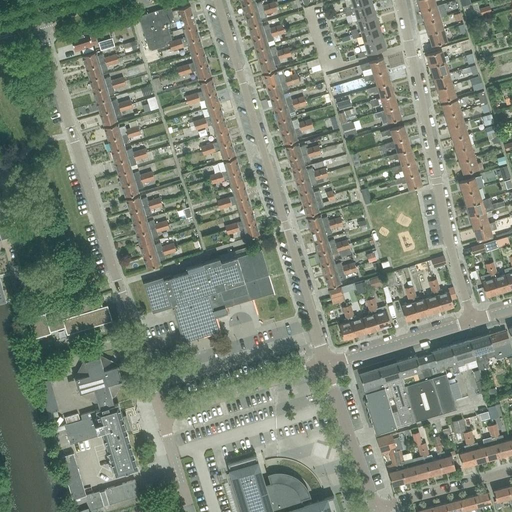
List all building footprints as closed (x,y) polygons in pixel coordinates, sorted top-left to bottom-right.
[(271,11),(269,4),(263,5),(262,2),(256,3),(254,0),(253,0),(241,4),(245,15),(264,9),(265,13),(271,11)] [(353,9),(372,3),(371,0),(350,0),(352,4),(348,4),(349,6),(343,8),(344,12),(350,10),(353,9)] [(436,6),(434,0),(417,0),(421,10),(436,6)] [(269,4),(271,11),(277,10),(275,2),(269,4)] [(357,20),(376,15),(372,3),(353,9),(350,10),(352,14),(352,15),(355,14),(357,20)] [(183,28),(195,24),(189,5),(177,9),(174,10),(175,16),(173,16),(175,22),(180,20),(183,28)] [(439,17),(436,6),(421,10),(425,22),(439,17)] [(489,6),(479,9),(482,15),(491,12),(489,6)] [(266,17),(265,13),(264,9),(245,15),(248,26),(262,22),(261,19),(266,17)] [(456,21),(462,20),(462,19),(459,11),(454,13),(456,21)] [(360,32),(379,26),(376,15),(357,20),(360,32)] [(443,29),(440,18),(439,17),(425,22),(428,33),(443,29)] [(278,34),(276,26),(270,28),(269,24),(263,26),(262,22),(248,26),(252,38),(271,32),(272,36),(278,34)] [(186,41),(199,37),(195,24),(183,28),(186,41)] [(276,26),(278,34),(284,32),(282,24),(276,26)] [(364,43),(383,38),(379,26),(360,32),(364,43)] [(443,29),(428,33),(432,45),(447,41),(443,29)] [(90,38),(88,32),(88,31),(70,37),(74,51),(92,45),(96,44),(94,37),(90,38)] [(273,40),(272,36),(271,32),(252,38),(255,49),(269,45),(268,42),(273,40)] [(190,54),(203,50),(199,37),(186,41),(182,42),(181,39),(175,40),(177,48),(188,45),(190,54)] [(358,58),(386,49),(383,38),(364,43),(366,51),(363,51),(363,52),(357,54),(358,58)] [(102,50),(113,47),(111,39),(99,43),(102,50)] [(171,50),(177,48),(175,40),(169,42),(171,50)] [(457,55),(468,53),(466,44),(455,46),(457,55)] [(285,57),(283,49),(277,51),(276,47),(270,49),(269,45),(255,49),(259,60),(278,55),(279,59),(285,57)] [(283,49),(285,57),(291,55),(289,47),(283,49)] [(445,61),(442,50),(441,49),(426,54),(430,66),(445,61)] [(190,68),(207,62),(203,50),(190,54),(193,62),(188,64),(190,68)] [(112,64),(110,56),(104,58),(103,54),(97,56),(96,52),(82,56),(86,68),(105,62),(106,66),(112,64)] [(112,64),(118,62),(116,54),(110,56),(112,64)] [(145,57),(148,66),(159,63),(157,54),(145,57)] [(280,62),(279,59),(278,55),(259,60),(262,72),(276,68),(274,64),(280,62)] [(386,70),(383,58),(382,58),(370,62),(366,63),(360,65),(361,69),(366,67),(367,70),(372,68),(373,73),(386,70)] [(449,73),(445,62),(445,61),(430,66),(434,77),(449,73)] [(107,70),(106,66),(105,62),(86,68),(89,79),(103,75),(102,71),(107,70)] [(198,79),(211,75),(207,62),(190,68),(188,64),(182,66),(185,74),(195,70),(198,79)] [(472,75),(478,74),(475,65),(469,67),(472,75)] [(179,75),(185,74),(182,66),(176,67),(179,75)] [(377,86),(390,82),(386,70),(373,73),(373,74),(370,75),(363,76),(365,81),(370,79),(370,80),(375,78),(377,86)] [(293,83),(291,75),(285,77),(284,73),(278,75),(277,71),(263,75),(267,87),(286,81),(287,85),(293,83)] [(291,75),(293,83),(299,81),(297,73),(291,75)] [(437,89),(452,84),(449,73),(434,77),(437,89)] [(119,87),(117,79),(111,80),(110,77),(104,79),(103,75),(89,79),(93,90),(112,85),(113,88),(119,87)] [(119,87),(125,85),(123,77),(117,79),(119,87)] [(216,91),(212,78),(199,82),(202,91),(197,93),(198,96),(216,91)] [(467,80),(469,92),(480,90),(477,78),(467,80)] [(288,89),(287,85),(286,81),(267,87),(270,98),(284,94),(282,90),(288,89)] [(381,97),(393,93),(390,82),(377,86),(373,87),(367,89),(368,93),(374,91),(374,93),(379,92),(381,97)] [(441,100),(456,96),(452,84),(437,89),(441,100)] [(114,92),(113,88),(112,85),(93,90),(96,102),(110,98),(109,94),(114,92)] [(207,108),(219,104),(216,91),(198,96),(197,93),(191,94),(194,102),(204,99),(207,108)] [(384,109),(397,105),(393,93),(381,97),(370,101),(372,106),(382,103),(384,109)] [(188,104),(194,102),(191,94),(185,96),(188,104)] [(300,106),(298,98),(292,100),(290,96),(285,98),(284,94),(270,98),(274,109),(293,104),(294,108),(300,106)] [(298,98),(300,106),(306,104),(304,96),(298,98)] [(126,110),(124,101),(118,103),(117,100),(111,101),(110,98),(96,102),(99,113),(119,107),(120,111),(126,110)] [(445,115),(460,111),(457,99),(442,103),(445,115)] [(126,110),(132,108),(130,100),(124,101),(126,110)] [(206,122),(223,116),(219,104),(207,108),(209,116),(205,118),(206,122)] [(295,111),(294,108),(293,104),(274,109),(277,121),(290,117),(289,113),(295,111)] [(382,123),(401,117),(397,105),(384,109),(373,113),(375,118),(380,116),(382,123)] [(121,115),(120,111),(119,107),(99,113),(103,125),(117,121),(115,117),(121,115)] [(338,114),(341,123),(347,121),(346,120),(356,118),(353,108),(344,111),(344,112),(338,114)] [(449,127),(464,122),(460,111),(445,115),(449,127)] [(86,117),(87,120),(80,121),(82,129),(91,128),(90,125),(100,124),(98,115),(86,117)] [(215,133),(227,129),(223,116),(206,122),(205,118),(199,120),(201,128),(212,124),(215,133)] [(307,129),(305,121),(299,122),(297,119),(292,120),(290,117),(277,121),(280,132),(300,126),(301,130),(307,129)] [(305,121),(307,129),(313,127),(311,119),(305,121)] [(195,129),(201,128),(199,120),(193,121),(195,129)] [(345,137),(357,134),(353,122),(342,125),(345,137)] [(453,139),(467,134),(464,122),(449,127),(453,139)] [(134,136),(132,128),(126,129),(125,126),(119,128),(118,124),(104,128),(107,139),(127,134),(128,137),(134,136)] [(407,137),(403,125),(403,124),(390,128),(390,129),(387,130),(380,131),(382,136),(387,134),(387,136),(392,135),(394,141),(407,137)] [(134,136),(140,134),(138,126),(132,128),(134,136)] [(302,134),(301,130),(300,126),(280,132),(284,144),(297,140),(296,136),(302,134)] [(214,147),(231,142),(227,129),(215,133),(217,141),(213,143),(214,147)] [(129,141),(128,137),(127,134),(107,139),(111,151),(125,147),(123,143),(129,141)] [(456,150),(471,146),(467,134),(453,139),(456,150)] [(398,153),(410,149),(407,137),(394,141),(390,142),(384,144),(385,148),(390,146),(391,148),(396,146),(398,153)] [(222,158),(235,154),(231,142),(214,147),(213,143),(206,145),(209,153),(220,149),(222,158)] [(315,155),(312,147),(306,149),(305,145),(300,147),(298,143),(285,147),(288,159),(308,153),(309,157),(315,155)] [(203,155),(209,153),(206,145),(201,147),(203,155)] [(312,147),(315,155),(321,153),(319,145),(312,147)] [(475,157),(474,157),(471,146),(456,150),(460,162),(475,157)] [(141,158),(139,150),(133,152),(132,149),(126,151),(125,147),(111,151),(114,162),(134,156),(135,160),(141,158)] [(141,158),(147,157),(144,149),(139,150),(141,158)] [(401,164),(414,160),(410,149),(398,153),(394,154),(388,156),(389,160),(394,158),(394,160),(400,159),(401,164)] [(310,160),(309,157),(308,153),(288,159),(292,170),(305,166),(304,162),(310,160)] [(136,164),(135,160),(134,156),(114,162),(118,173),(131,169),(130,166),(136,164)] [(240,170),(236,158),(236,157),(223,161),(226,170),(221,172),(222,176),(240,170)] [(481,163),(477,164),(475,157),(460,162),(463,173),(478,168),(479,170),(483,169),(481,163)] [(324,160),(313,164),(314,168),(325,165),(324,160)] [(405,176),(418,172),(414,160),(401,164),(401,165),(398,166),(391,167),(393,172),(397,170),(398,172),(403,171),(405,176)] [(307,165),(305,166),(292,170),(295,181),(315,175),(316,179),(322,178),(319,170),(313,171),(312,168),(308,169),(307,165)] [(319,170),(322,178),(328,176),(325,168),(319,170)] [(148,181),(146,173),(139,175),(138,171),(133,173),(131,169),(118,173),(121,185),(141,179),(142,183),(148,181)] [(231,187),(244,183),(240,170),(222,176),(221,172),(215,173),(218,181),(228,178),(231,187)] [(148,181),(154,179),(151,171),(146,173),(148,181)] [(402,184),(407,182),(409,188),(421,184),(418,172),(405,176),(405,177),(401,178),(401,177),(395,179),(396,183),(401,182),(402,184)] [(212,183),(218,181),(215,173),(209,175),(212,183)] [(317,183),(316,179),(315,175),(295,181),(299,193),(312,188),(311,185),(317,183)] [(478,188),(477,185),(482,184),(479,175),(459,181),(463,193),(478,188)] [(143,187),(142,183),(141,179),(121,185),(125,197),(138,192),(137,188),(143,187)] [(230,201),(248,196),(244,183),(231,187),(234,195),(229,197),(230,201)] [(329,200),(326,192),(320,194),(319,190),(313,192),(312,188),(299,193),(302,204),(321,198),(323,202),(329,200)] [(466,205),(481,200),(478,188),(463,193),(466,205)] [(326,192),(329,200),(335,198),(332,190),(326,192)] [(156,207),(153,199),(147,201),(146,198),(140,199),(139,195),(126,199),(129,211),(149,205),(150,209),(156,207)] [(239,212),(251,208),(248,196),(230,201),(229,197),(223,199),(225,207),(236,203),(239,212)] [(481,200),(466,205),(470,216),(485,211),(485,212),(504,206),(503,201),(498,203),(498,202),(491,204),(489,197),(481,200)] [(156,207),(162,206),(159,198),(153,199),(156,207)] [(324,206),(323,202),(321,198),(302,204),(306,216),(319,212),(318,207),(324,206)] [(220,209),(225,207),(223,199),(217,200),(220,209)] [(151,213),(150,209),(149,205),(129,211),(133,222),(146,218),(145,214),(151,213)] [(238,226),(255,221),(251,208),(239,212),(241,221),(237,222),(238,226)] [(488,223),(485,212),(485,211),(470,216),(473,227),(488,223)] [(321,218),(320,215),(320,214),(307,219),(310,230),(329,224),(331,228),(337,226),(334,218),(328,220),(327,217),(321,218)] [(337,226),(342,225),(343,224),(340,217),(334,218),(337,226)] [(163,230),(160,222),(154,224),(153,220),(147,222),(146,218),(133,222),(136,234),(155,228),(157,232),(163,230)] [(163,230),(169,228),(166,220),(160,222),(163,230)] [(247,238),(259,234),(255,221),(238,226),(237,222),(231,224),(233,232),(244,229),(247,238)] [(477,239),(492,235),(488,223),(473,227),(477,239)] [(227,234),(233,232),(231,224),(225,226),(227,234)] [(332,232),(331,228),(329,224),(310,230),(314,242),(327,237),(326,234),(332,232)] [(11,237),(7,226),(3,227),(6,239),(11,237)] [(158,236),(157,232),(155,228),(136,234),(140,245),(153,241),(152,237),(158,236)] [(344,249),(341,241),(335,243),(334,239),(328,241),(327,237),(314,242),(317,253),(336,247),(338,251),(344,249)] [(344,249),(349,247),(350,247),(347,239),(341,241),(344,249)] [(170,253),(167,245),(161,247),(160,243),(154,245),(153,241),(140,245),(143,257),(162,251),(164,255),(170,253)] [(170,253),(176,251),(173,243),(167,245),(170,253)] [(471,247),(473,254),(485,250),(483,243),(471,247)] [(339,254),(338,251),(336,247),(317,253),(321,264),(334,260),(333,256),(339,254)] [(369,262),(376,260),(378,259),(375,248),(372,249),(373,253),(367,255),(369,262)] [(220,331),(215,316),(221,314),(227,313),(225,307),(274,292),(261,249),(220,262),(219,258),(185,268),(186,272),(172,276),(171,274),(143,283),(152,313),(174,306),(175,308),(173,309),(183,342),(195,338),(202,336),(220,331)] [(165,258),(164,255),(162,251),(143,257),(147,268),(160,264),(159,260),(165,258)] [(443,255),(431,259),(434,267),(446,263),(443,255)] [(351,272),(348,264),(342,266),(341,262),(335,264),(334,260),(321,264),(324,275),(343,270),(344,274),(351,272)] [(351,272),(356,270),(357,270),(354,262),(348,264),(351,272)] [(489,273),(480,276),(482,281),(486,296),(498,292),(494,277),(492,273),(496,272),(495,267),(487,269),(489,273)] [(346,277),(344,274),(343,270),(324,275),(328,287),(341,283),(340,279),(346,277)] [(389,287),(395,285),(397,284),(393,272),(385,274),(389,287)] [(498,292),(510,288),(506,274),(499,276),(498,272),(496,272),(492,273),(498,292)] [(430,286),(438,284),(436,278),(429,281),(430,286)] [(21,280),(14,282),(18,296),(25,294),(21,280)] [(362,285),(351,285),(352,295),(362,295),(362,285)] [(442,289),(436,291),(441,309),(448,307),(453,306),(451,299),(456,297),(453,286),(448,288),(449,291),(443,293),(442,289)] [(331,297),(332,297),(343,294),(341,287),(329,290),(328,290),(331,297)] [(430,313),(441,309),(436,291),(430,293),(431,296),(425,298),(428,308),(430,313)] [(100,302),(99,298),(99,296),(27,318),(33,338),(50,333),(50,331),(64,326),(67,334),(112,321),(107,305),(100,307),(98,303),(100,302)] [(430,313),(428,308),(425,298),(419,300),(418,296),(412,298),(412,302),(413,302),(417,313),(418,316),(430,313)] [(418,316),(417,313),(413,302),(412,302),(401,305),(406,320),(418,316)] [(367,332),(379,328),(373,309),(377,308),(375,303),(368,305),(370,311),(367,311),(368,315),(363,317),(367,332)] [(379,328),(390,325),(391,325),(385,305),(377,308),(373,309),(379,328)] [(356,335),(367,332),(363,317),(356,319),(355,315),(350,317),(356,335)] [(343,339),(356,335),(350,317),(344,319),(345,322),(339,324),(343,339)] [(511,353),(511,350),(510,345),(506,331),(490,336),(495,355),(496,359),(511,353)] [(470,339),(474,354),(476,359),(472,360),(475,359),(479,370),(489,366),(487,358),(495,355),(490,336),(489,333),(470,339)] [(476,359),(474,354),(470,339),(451,345),(455,359),(458,366),(464,364),(464,363),(472,360),(476,359)] [(451,345),(432,350),(433,353),(436,365),(437,365),(443,363),(445,369),(452,367),(454,373),(459,371),(458,366),(455,359),(451,345)] [(433,353),(425,355),(441,411),(456,407),(445,369),(443,363),(437,365),(436,365),(433,353)] [(397,361),(397,362),(415,421),(434,415),(433,414),(441,411),(425,355),(417,358),(416,355),(397,361)] [(82,419),(64,424),(70,443),(97,435),(103,433),(115,474),(137,467),(126,431),(130,429),(128,422),(126,414),(121,415),(118,403),(114,404),(112,397),(121,380),(117,366),(99,356),(85,360),(75,378),(80,393),(98,401),(100,408),(80,414),(82,419)] [(415,421),(397,362),(397,361),(378,367),(387,397),(396,427),(415,421)] [(396,427),(387,397),(378,367),(359,373),(364,387),(366,396),(364,397),(376,433),(396,427)] [(39,382),(43,395),(48,413),(59,410),(50,379),(39,382)] [(482,381),(476,382),(479,394),(485,392),(482,381)] [(487,412),(490,421),(497,419),(494,410),(487,412)] [(461,438),(460,432),(465,431),(462,419),(452,422),(455,433),(457,439),(461,438)] [(497,430),(496,424),(488,426),(489,432),(497,430)] [(472,436),(471,430),(466,431),(463,432),(464,439),(472,436)] [(497,430),(489,432),(491,438),(495,437),(499,436),(497,430)] [(412,433),(415,445),(417,444),(421,443),(418,431),(412,433)] [(396,450),(393,439),(392,434),(392,435),(378,439),(378,438),(377,438),(382,454),(389,452),(392,464),(387,465),(392,484),(405,481),(400,462),(403,461),(402,455),(394,457),(392,451),(396,450)] [(495,437),(500,456),(511,452),(511,450),(509,439),(503,441),(502,435),(499,436),(495,437)] [(472,436),(464,439),(466,445),(470,443),(474,442),(472,436)] [(402,455),(401,450),(402,449),(399,437),(393,439),(396,450),(392,451),(394,457),(402,455)] [(484,446),(488,459),(500,456),(495,437),(491,438),(488,439),(489,444),(484,446)] [(470,443),(475,462),(488,459),(484,446),(478,447),(476,442),(474,442),(470,443)] [(459,452),(462,465),(475,462),(470,443),(466,445),(463,445),(464,451),(459,452)] [(436,452),(437,458),(438,458),(442,471),(455,468),(451,454),(445,456),(443,449),(441,449),(440,444),(435,446),(437,452),(436,452)] [(320,448),(313,455),(320,462),(327,455),(320,448)] [(429,474),(425,456),(424,455),(428,454),(427,448),(419,450),(420,456),(412,458),(417,478),(429,474)] [(86,493),(73,451),(59,455),(72,497),(86,493)] [(338,511),(333,496),(303,505),(301,499),(309,497),(308,496),(306,490),(303,485),(298,481),(293,477),(287,475),(281,474),(275,474),(269,475),(268,475),(271,483),(265,485),(255,454),(227,463),(242,511),(338,511)] [(425,456),(429,474),(442,471),(438,458),(437,458),(432,460),(431,454),(428,454),(424,455),(425,456)] [(405,481),(417,478),(412,458),(403,461),(400,462),(405,481)] [(135,479),(86,494),(91,511),(100,511),(101,511),(100,506),(111,503),(139,494),(135,479)] [(500,500),(508,498),(511,497),(508,486),(493,490),(496,501),(494,502),(496,508),(500,507),(500,500)] [(480,505),(491,502),(488,491),(474,495),(477,506),(475,507),(475,511),(480,511),(481,511),(480,505)] [(466,511),(466,509),(475,507),(477,506),(474,495),(459,499),(462,510),(460,511),(466,511)] [(455,511),(460,511),(462,510),(459,499),(445,503),(447,511),(455,511)] [(447,511),(445,503),(431,507),(432,511),(447,511)]
